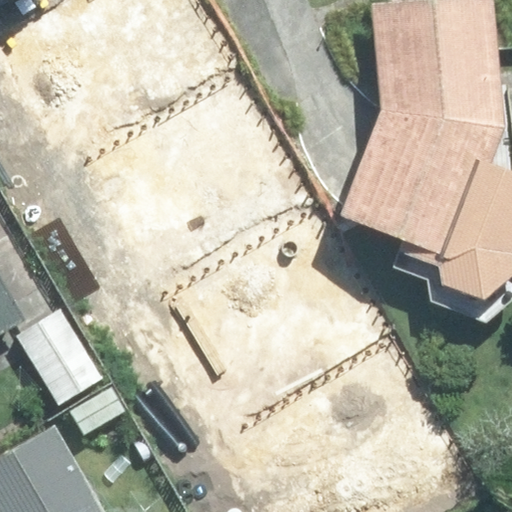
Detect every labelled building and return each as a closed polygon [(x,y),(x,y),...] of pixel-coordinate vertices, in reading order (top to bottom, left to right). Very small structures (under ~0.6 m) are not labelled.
[(459,294),(499,266),(497,249),(511,209),(511,173),(474,159),(487,124),(478,0),(355,0),(363,104),(321,211),(382,236),(378,245),(418,260),(421,278),(459,294)] [(137,72),(103,16),(55,45),(76,80),(19,114),(24,122),(0,137),(0,161),(12,180),(47,159),(77,207),(79,205),(132,291),(220,236),(236,262),(298,223),(229,112),(241,103),(197,33),(137,72)] [(0,287),(0,322),(16,314),(0,287)] [(89,362),(56,307),(12,333),(45,388),(89,362)] [(0,404),(32,385),(15,357),(0,365),(0,404)] [(90,511),(40,422),(0,444),(0,511),(90,511)]
